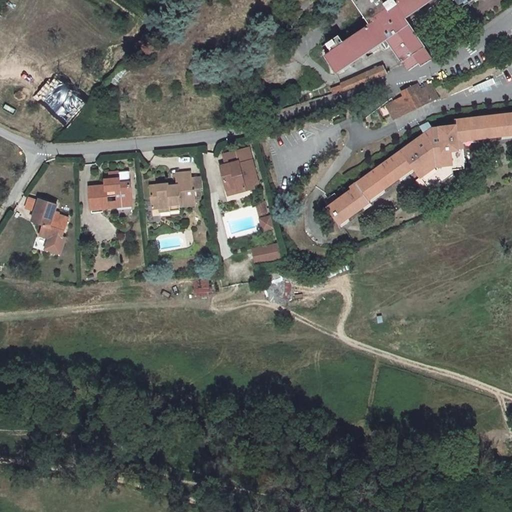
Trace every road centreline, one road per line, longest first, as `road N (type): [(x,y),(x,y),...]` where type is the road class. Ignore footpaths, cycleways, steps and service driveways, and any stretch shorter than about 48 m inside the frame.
road 1 (unclassified): [(36,151),(256,126),(445,59),(511,13)]
road 2 (track): [(0,459),(153,487),(226,511)]
